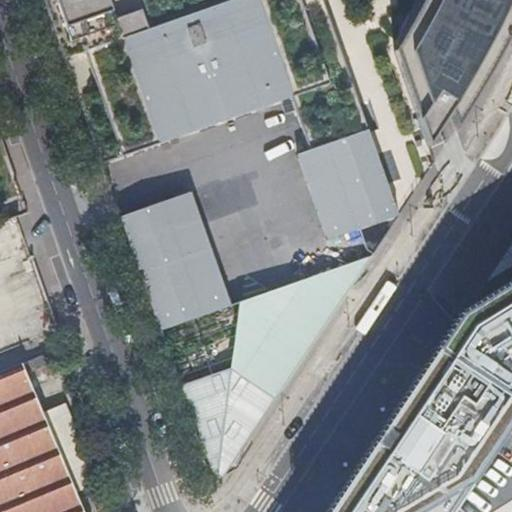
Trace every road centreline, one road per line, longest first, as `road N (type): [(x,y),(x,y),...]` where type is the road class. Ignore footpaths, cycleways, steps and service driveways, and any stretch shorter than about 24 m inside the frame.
road 1 (residential): [(168,511),(0,36)]
road 2 (tertiary): [(254,511),(469,198),(511,148)]
